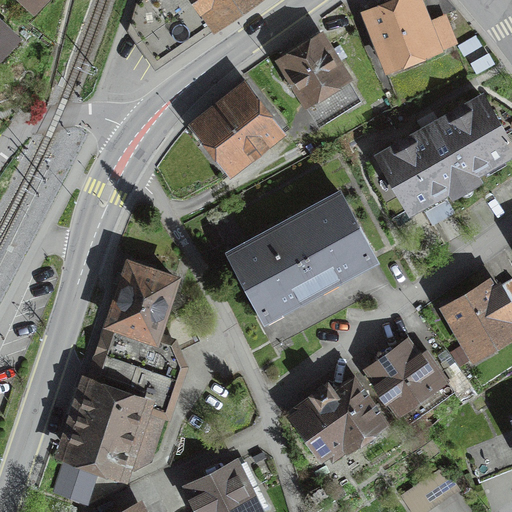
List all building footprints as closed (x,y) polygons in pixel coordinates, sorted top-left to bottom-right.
[(139,0),(131,24),(156,61),(218,18),(220,20),(248,0),(139,0)] [(407,0),(373,14),(392,62),(431,46),(412,0),(407,0)] [(432,25),(441,48),(455,42),(445,20),(432,25)] [(0,25),(0,53),(14,39),(0,25)] [(458,45),(462,51),(479,42),(475,35),(458,45)] [(320,38),(284,60),(307,97),(304,99),(319,122),(358,99),(320,38)] [(494,63),(490,57),(473,67),(477,73),(494,63)] [(201,126),(229,163),(273,129),(245,92),(201,126)] [(403,194),(411,208),(449,186),(453,193),(478,179),(474,172),(511,149),(504,136),(507,134),(493,109),(490,111),(482,97),(381,155),(388,169),(386,171),(400,196),(403,194)] [(308,134),(315,145),(329,137),(323,126),(308,134)] [(284,221),(318,283),(372,253),(339,191),(284,221)] [(229,250),(263,313),(318,283),(284,221),(229,250)] [(166,412),(183,364),(172,341),(155,335),(174,278),(130,263),(113,310),(114,310),(110,322),(115,323),(98,374),(128,384),(125,394),(123,398),(166,412)] [(511,277),(500,284),(511,305),(511,277)] [(449,308),(474,351),(511,328),(495,300),(500,297),(495,289),(491,291),(488,286),(449,308)] [(373,369),(410,419),(452,389),(424,351),(415,357),(406,345),(373,369)] [(451,351),(459,365),(470,358),(462,345),(451,351)] [(299,414),(325,450),(327,449),(332,456),(350,444),(349,442),(380,420),(353,381),(335,394),(328,384),(313,394),(318,401),(299,414)] [(123,398),(125,394),(108,388),(107,392),(88,386),(67,448),(69,449),(55,491),(85,501),(99,459),(133,469),(150,460),(166,412),(123,398)] [(401,494),(412,511),(424,511),(459,489),(443,466),(401,494)] [(186,490),(197,511),(254,511),(255,511),(233,467),(186,490)] [(314,503),(319,511),(328,511),(337,507),(329,494),(314,503)]
